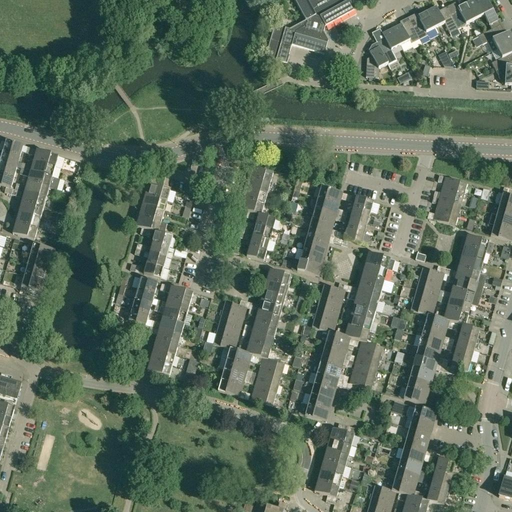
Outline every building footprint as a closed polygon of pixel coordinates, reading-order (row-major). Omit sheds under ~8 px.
[(278,20),(276,26),(274,26),(265,58),(287,64),(289,56),(292,46),(324,55),(328,41),(323,33),(325,27),(354,10),(349,0),(293,0),(306,21),(289,30),(283,28),(285,22),(278,20)] [(486,0),(478,4),(476,0),(474,0),(466,4),(475,21),(484,16),(491,30),(500,26),(486,0)] [(455,4),(446,8),(458,30),(465,26),(465,25),(475,21),(466,4),(457,9),(455,4)] [(436,8),(427,12),(435,29),(444,24),(449,34),(452,39),(460,35),(458,30),(446,8),(438,12),(436,8)] [(416,14),(408,19),(419,41),(427,36),(426,34),(435,29),(427,12),(417,17),(416,14)] [(401,26),(392,30),(400,47),(403,53),(421,44),(419,41),(408,19),(399,23),(401,26)] [(486,44),(491,53),(511,41),(511,38),(509,32),(504,34),(500,26),(491,30),(478,37),(482,46),(486,44)] [(391,51),(400,47),(392,30),(382,35),(385,40),(377,44),(388,65),(387,65),(396,61),(391,51)] [(472,41),(475,46),(481,43),(478,38),(472,41)] [(511,41),(491,53),(496,62),(491,64),(496,72),(511,64),(511,41)] [(367,60),(366,78),(378,79),(379,70),(387,65),(388,65),(377,44),(372,46),(369,52),(372,58),(367,60)] [(453,68),(446,53),(438,57),(444,68),(453,68)] [(511,64),(496,72),(502,85),(505,85),(505,86),(511,86),(511,64)] [(23,147),(6,143),(3,154),(19,159),(23,147)] [(25,154),(34,157),(36,151),(27,148),(25,154)] [(58,157),(41,153),(39,152),(36,151),(33,162),(36,163),(57,169),(58,166),(56,166),(58,157)] [(3,154),(0,163),(0,164),(16,169),(19,159),(3,154)] [(52,179),(54,170),(56,171),(57,169),(33,162),(30,172),(52,179)] [(0,164),(0,175),(13,179),(16,169),(0,164)] [(30,172),(32,167),(22,164),(21,170),(27,172),(30,172)] [(273,174),(256,170),(251,168),(248,179),(272,186),(272,183),(270,183),(273,174)] [(49,189),(52,179),(30,172),(27,183),(49,189)] [(0,186),(6,188),(10,190),(11,190),(13,179),(0,175),(0,186)] [(267,196),(269,188),(271,188),(272,186),(248,179),(245,190),(267,196)] [(466,185),(445,179),(442,190),(463,196),(466,185)] [(46,199),(49,189),(27,183),(24,193),(46,199)] [(15,191),(20,192),(21,193),(24,193),(26,188),(16,185),(15,191)] [(170,192),(153,187),(148,186),(145,197),(167,203),(170,192)] [(321,188),(318,199),(339,205),(342,194),(340,194),(338,193),(321,188)] [(265,204),(267,196),(245,190),(242,200),(266,207),(266,206),(273,208),(273,206),(265,204)] [(442,190),(439,200),(461,206),(463,196),(442,190)] [(43,210),(46,199),(24,193),(22,201),(22,204),(43,210)] [(482,194),(481,200),(488,202),(490,196),(482,194)] [(503,195),(500,206),(511,209),(511,197),(506,196),(503,195)] [(164,213),(167,203),(145,197),(142,207),(164,213)] [(185,207),(191,209),(194,198),(190,197),(188,201),(187,201),(185,207)] [(471,198),(469,208),(477,211),(480,200),(471,198)] [(316,201),(317,201),(315,210),(336,216),(339,205),(318,199),(316,199),(316,201)] [(373,203),(356,199),(353,209),(370,214),(373,203)] [(245,212),(250,214),(258,216),(261,217),(263,208),(265,209),(266,207),(242,200),(239,211),(244,212),(245,212)] [(439,200),(436,210),(460,217),(460,215),(458,214),(461,206),(439,200)] [(40,220),(43,210),(22,204),(19,214),(40,220)] [(511,209),(500,206),(497,217),(511,221),(511,209)] [(161,223),(164,213),(142,207),(139,217),(161,223)] [(353,209),(350,220),(367,225),(370,214),(353,209)] [(315,210),(313,218),(311,217),(310,219),(333,226),(336,216),(315,210)] [(433,221),(455,227),(457,219),(459,219),(460,217),(436,210),(433,221)] [(37,230),(40,220),(19,214),(16,224),(37,230)] [(258,216),(250,214),(248,219),(257,222),(255,227),(272,232),(275,220),(261,217),(258,216)] [(511,232),(511,221),(497,217),(492,215),(488,225),(494,227),(511,232)] [(146,231),(151,232),(155,233),(158,234),(161,223),(139,217),(136,228),(142,229),(146,231)] [(309,222),(311,223),(309,230),(330,236),(333,226),(310,219),(309,222)] [(350,220),(347,230),(364,235),(367,225),(350,220)] [(13,235),(34,241),(37,230),(16,224),(13,235)] [(255,227),(252,237),(269,242),(272,232),(255,227)] [(491,237),(507,242),(511,243),(511,242),(511,232),(494,227),(491,237)] [(309,230),(307,239),(305,238),(304,241),(327,247),(328,244),(330,236),(309,230)] [(347,230),(345,236),(341,235),(342,234),(337,232),(335,238),(340,240),(345,241),(349,242),(361,246),(364,235),(347,230)] [(155,233),(152,244),(169,249),(172,238),(158,234),(155,233)] [(252,237),(250,247),(266,252),(269,242),(252,237)] [(486,255),(489,244),(489,243),(471,238),(466,237),(463,248),(486,255)] [(305,243),(303,252),(324,258),(327,247),(304,241),(304,242),(305,243)] [(152,244),(149,254),(166,259),(169,249),(152,244)] [(52,251),(50,251),(33,246),(30,257),(52,263),(55,252),(52,251)] [(247,258),(263,263),(266,252),(250,247),(247,258)] [(483,265),(485,257),(486,255),(463,248),(460,259),(483,265)] [(503,248),(500,259),(508,261),(511,250),(503,248)] [(321,268),(323,261),(324,258),(303,252),(301,259),(299,259),(298,262),(321,268)] [(149,254),(146,265),(163,270),(166,259),(149,254)] [(415,261),(424,264),(426,257),(417,254),(415,261)] [(390,261),(368,255),(365,266),(387,271),(391,273),(394,263),(390,261)] [(30,257),(27,267),(49,273),(52,263),(30,257)] [(486,277),(489,267),(483,265),(460,259),(457,269),(486,277)] [(297,272),(313,277),(318,278),(321,268),(298,262),(298,263),(299,264),(297,272)] [(143,275),(160,280),(163,270),(146,265),(143,275)] [(365,266),(363,272),(362,276),(384,282),(387,271),(365,266)] [(27,267),(25,274),(21,273),(20,276),(46,284),(49,273),(27,267)] [(422,269),(420,278),(418,278),(418,280),(441,286),(444,276),(441,275),(436,273),(422,269)] [(483,287),(486,277),(457,269),(457,270),(455,279),(458,280),(483,287)] [(163,280),(169,282),(172,272),(167,270),(163,280)] [(291,277),(270,271),(267,282),(288,288),(291,277)] [(25,289),(29,290),(34,292),(38,293),(40,294),(43,294),(46,284),(20,276),(20,278),(23,280),(21,288),(25,289)] [(381,292),(381,290),(384,282),(362,276),(359,286),(381,292)] [(480,298),(483,287),(455,279),(452,290),(480,298)] [(499,292),(502,281),(494,279),(492,286),(496,287),(495,290),(499,292)] [(157,284),(140,280),(137,290),(154,295),(157,284)] [(418,283),(416,291),(438,297),(441,286),(418,280),(417,282),(418,283)] [(285,299),(287,290),(288,288),(267,282),(264,293),(285,299)] [(378,302),(380,294),(381,292),(359,286),(359,288),(356,297),(378,302)] [(323,287),(321,295),(319,295),(319,297),(342,303),(345,293),(342,292),(338,291),(323,287)] [(190,303),(193,294),(173,289),(171,288),(168,299),(191,306),(192,303),(190,303)] [(137,290),(135,301),(155,307),(160,308),(162,302),(157,301),(153,299),(154,295),(137,290)] [(471,306),(477,308),(480,298),(452,290),(449,300),(471,306)] [(412,298),(412,301),(435,307),(438,297),(416,291),(414,299),(412,298)] [(282,309),(283,306),(285,299),(264,293),(261,303),(282,309)] [(320,300),(317,308),(339,314),(342,303),(319,297),(318,299),(320,300)] [(375,313),(378,303),(378,302),(356,297),(354,307),(375,313)] [(187,315),(189,307),(191,308),(191,306),(168,299),(165,309),(187,315)] [(470,315),(469,314),(471,306),(449,300),(446,310),(468,317),(468,316),(470,317),(470,315)] [(135,301),(132,311),(148,316),(149,312),(154,312),(155,307),(135,301)] [(413,303),(410,312),(427,317),(427,316),(432,318),(435,307),(412,301),(411,303),(413,303)] [(239,307),(225,303),(222,314),(243,320),(246,310),(243,309),(239,307)] [(279,319),(281,311),(282,309),(261,303),(260,305),(258,313),(279,319)] [(372,323),(374,315),(375,313),(354,307),(351,317),(372,323)] [(314,315),(313,317),(337,324),(339,314),(317,308),(315,316),(314,315)] [(184,326),(184,324),(187,315),(165,309),(162,320),(184,326)] [(446,310),(444,315),(443,321),(444,321),(449,322),(453,323),(458,325),(462,326),(465,327),(468,317),(446,310)] [(141,325),(145,326),(148,316),(132,311),(129,322),(141,325)] [(276,330),(277,327),(279,319),(258,313),(255,324),(276,330)] [(222,314),(219,325),(240,331),(243,320),(222,314)] [(435,318),(432,318),(427,316),(427,317),(427,318),(421,316),(418,325),(424,327),(446,333),(449,322),(444,321),(443,321),(439,320),(435,318)] [(314,320),(312,328),(329,333),(334,334),(337,324),(313,317),(312,320),(314,320)] [(351,317),(348,327),(369,333),(375,335),(378,325),(372,323),(351,317)] [(181,336),(183,328),(184,326),(162,320),(159,330),(181,336)] [(273,340),(275,332),(276,330),(255,324),(252,334),(273,340)] [(219,325),(216,335),(238,341),(240,331),(219,325)] [(286,332),(299,336),(301,329),(288,325),(286,332)] [(479,331),(465,327),(462,326),(459,337),(478,342),(479,340),(477,340),(479,331)] [(309,337),(311,329),(304,327),(303,335),(309,337)] [(361,343),(366,344),(369,333),(348,327),(345,338),(350,339),(355,341),(359,342),(361,343)] [(424,327),(421,337),(443,343),(446,333),(424,327)] [(202,331),(194,329),(193,331),(194,331),(196,332),(194,340),(199,342),(202,331)] [(178,344),(181,336),(159,330),(157,339),(156,340),(178,347),(180,347),(180,345),(178,344)] [(329,333),(326,342),(325,342),(324,344),(347,350),(350,339),(345,338),(345,337),(340,336),(336,335),(334,334),(329,333)] [(270,351),(271,348),(273,340),(252,334),(249,345),(270,351)] [(230,350),(235,351),(238,341),(216,335),(213,345),(230,350)] [(413,346),(418,348),(435,352),(440,354),(443,343),(421,337),(416,336),(413,346)] [(478,343),(478,342),(459,337),(456,347),(473,352),(476,344),(477,345),(478,343)] [(175,357),(177,349),(178,347),(156,340),(153,351),(175,357)] [(381,357),(383,349),(366,344),(361,343),(358,353),(382,360),(383,358),(381,357)] [(325,346),(323,354),(344,361),(347,350),(324,344),(324,346),(325,346)] [(260,359),(263,360),(267,361),(270,351),(249,345),(246,354),(247,355),(246,355),(251,357),(256,358),(260,359)] [(456,347),(453,358),(472,363),(473,361),(471,361),(473,352),(456,347)] [(418,348),(415,358),(437,364),(440,354),(435,352),(418,348)] [(230,350),(227,361),(248,367),(251,357),(246,355),(247,355),(246,354),(241,353),(238,352),(235,351),(230,350)] [(172,367),(173,365),(175,357),(153,351),(150,361),(172,367)] [(358,353),(355,364),(377,370),(379,362),(381,362),(382,360),(358,353)] [(323,354),(320,365),(341,371),(344,361),(323,354)] [(415,358),(413,366),(412,368),(434,375),(435,373),(437,364),(415,358)] [(467,374),(470,365),(472,365),(472,363),(453,358),(450,369),(451,369),(456,370),(467,374)] [(279,364),(273,363),(267,361),(263,360),(260,370),(283,377),(284,375),(282,374),(284,366),(279,364)] [(147,372),(169,378),(172,367),(150,361),(147,372)] [(227,361),(224,371),(245,377),(248,367),(227,361)] [(355,364),(352,374),(376,381),(377,379),(375,378),(377,370),(355,364)] [(320,365),(317,375),(338,382),(341,371),(320,365)] [(412,368),(409,379),(431,385),(434,375),(412,368)] [(260,370),(257,381),(278,387),(281,378),(283,379),(283,377),(260,370)] [(224,371),(221,382),(242,388),(244,383),(245,377),(224,371)] [(371,391),(373,383),(375,383),(376,381),(352,374),(349,385),(353,386),(357,387),(371,391)] [(317,375),(314,386),(335,392),(336,389),(338,382),(317,375)] [(0,401),(15,406),(19,394),(21,384),(0,378),(0,401)] [(409,379),(407,387),(405,386),(405,389),(406,390),(406,389),(428,395),(431,385),(409,379)] [(257,381),(254,391),(277,398),(278,395),(276,395),(278,387),(257,381)] [(236,398),(239,399),(242,388),(239,387),(221,382),(218,393),(236,398)] [(314,386),(311,396),(332,402),(335,392),(314,386)] [(403,400),(420,405),(425,406),(428,395),(406,389),(406,390),(403,400)] [(251,402),(272,408),(275,399),(277,400),(277,398),(254,391),(251,402)] [(329,412),(332,402),(311,396),(305,394),(302,404),(308,406),(329,412)] [(391,413),(400,416),(403,406),(394,403),(391,413)] [(0,416),(11,419),(14,409),(0,404),(0,416)] [(305,417),(321,422),(326,423),(329,412),(308,406),(306,406),(306,408),(307,409),(305,417)] [(415,409),(413,417),(412,419),(433,425),(437,415),(415,409)] [(0,416),(0,427),(8,430),(11,419),(0,416)] [(431,436),(433,425),(412,419),(407,418),(404,428),(409,430),(431,436)] [(0,427),(0,438),(5,440),(8,430),(0,427)] [(409,430),(406,440),(428,446),(431,436),(409,430)] [(332,431),(331,435),(329,441),(351,447),(354,437),(350,436),(346,435),(341,433),(337,432),(335,431),(332,431)] [(406,440),(403,450),(425,457),(427,447),(428,446),(406,440)] [(348,457),(351,447),(329,441),(326,451),(348,457)] [(403,450),(400,461),(422,467),(425,457),(403,450)] [(346,465),(348,457),(326,451),(323,462),(347,468),(348,466),(346,465)] [(364,462),(372,464),(374,458),(366,456),(364,462)] [(444,461),(439,460),(435,471),(452,475),(455,464),(444,461)] [(400,461),(397,471),(419,477),(422,467),(400,461)] [(342,478),(344,470),(346,470),(347,468),(323,462),(320,472),(342,478)] [(364,463),(362,471),(369,474),(371,465),(364,463)] [(397,471),(395,482),(416,488),(419,477),(397,471)] [(435,471),(433,481),(449,486),(452,475),(435,471)] [(341,482),(342,478),(320,472),(317,482),(339,488),(343,490),(345,483),(341,482)] [(511,496),(511,481),(504,479),(499,498),(511,502),(511,496)] [(359,484),(351,481),(349,490),(357,493),(359,484)] [(433,481),(430,491),(446,496),(449,486),(433,481)] [(336,499),(338,491),(339,488),(317,482),(315,492),(314,493),(327,497),(331,498),(336,499)] [(395,482),(392,492),(396,493),(396,494),(399,494),(402,495),(407,497),(408,497),(413,498),(416,488),(395,482)] [(374,487),(372,495),(370,495),(370,497),(393,504),(396,494),(396,493),(392,492),(374,487)] [(430,491),(427,502),(429,502),(429,503),(443,507),(446,496),(430,491)] [(371,500),(368,508),(382,511),(390,511),(393,504),(370,497),(369,500),(371,500)] [(418,499),(413,498),(408,497),(407,497),(404,507),(420,511),(426,511),(429,503),(429,502),(427,502),(423,501),(418,499)]
